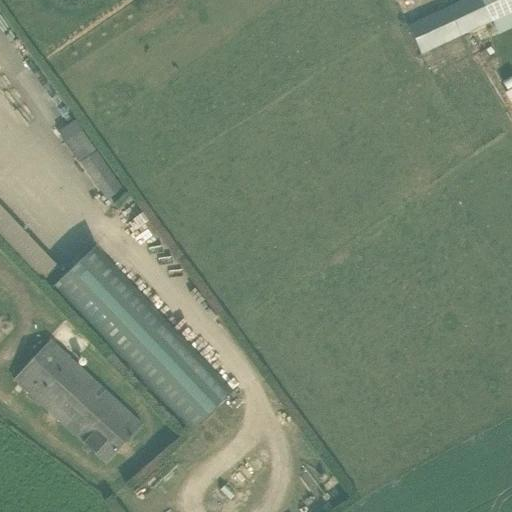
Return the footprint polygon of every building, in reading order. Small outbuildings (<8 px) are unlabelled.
[(420,54),(511,10),(511,0),(467,0),(408,27),(420,54)] [(59,131),(104,200),(121,189),(77,119),(59,131)] [(0,170),(0,203),(2,206),(19,192),(0,170)] [(0,241),(41,284),(58,267),(0,206),(0,241)] [(95,247),(51,286),(191,432),(233,393),(95,247)] [(13,380),(33,397),(26,405),(41,418),(47,411),(106,464),(142,426),(49,341),(13,380)]
